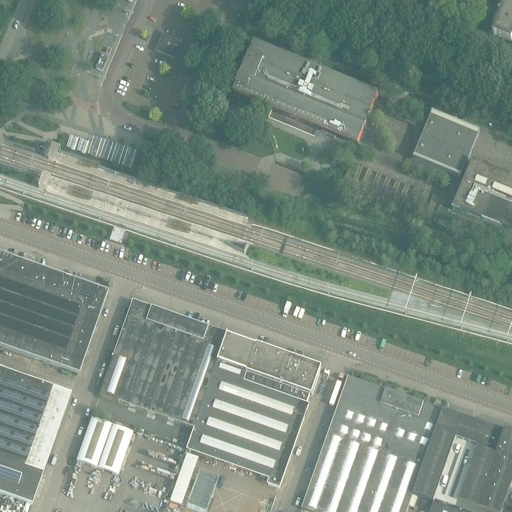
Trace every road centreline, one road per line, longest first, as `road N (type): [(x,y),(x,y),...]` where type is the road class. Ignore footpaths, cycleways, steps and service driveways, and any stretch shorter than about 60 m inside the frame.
road 1 (unclassified): [(44,511),(126,271)]
road 2 (tertiary): [(292,0),(511,90)]
road 3 (unclassified): [(341,347),(126,271)]
road 4 (unclassified): [(143,0),(107,100),(120,118),(180,142)]
road 5 (unclassified): [(511,407),(341,347)]
road 6 (unclassified): [(285,511),(341,347)]
road 7 (unclassified): [(236,0),(180,142)]
road 8 (unclassified): [(126,271),(0,227)]
